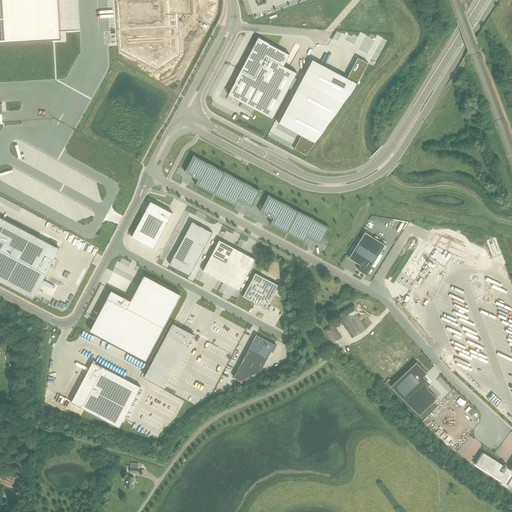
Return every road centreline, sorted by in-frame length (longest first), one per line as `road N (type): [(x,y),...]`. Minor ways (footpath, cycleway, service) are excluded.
road 1 (unclassified): [(508,433),(383,298),(153,176)]
road 2 (unclassified): [(182,124),(303,186),(364,182),(394,160),(495,0)]
road 3 (unclassified): [(483,0),(383,159),(354,177),(301,174),(187,115)]
road 4 (unclassified): [(138,511),(208,423),(329,356)]
road 5 (unclassified): [(19,511),(20,382),(4,317)]
road 6 (unclassified): [(113,247),(284,336)]
road 7 (unclassified): [(113,247),(68,323),(0,292)]
